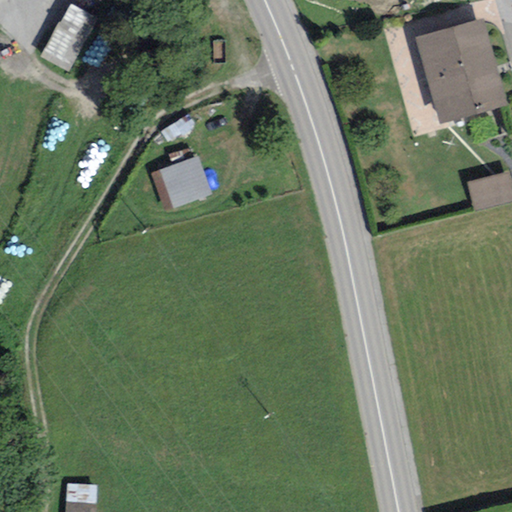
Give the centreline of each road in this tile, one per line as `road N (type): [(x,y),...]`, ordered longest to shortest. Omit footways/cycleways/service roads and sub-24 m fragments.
road 1 (track): [(290,66),(151,120),(42,303),(29,374),(41,511)]
road 2 (secondary): [(396,511),(337,209),(263,0)]
